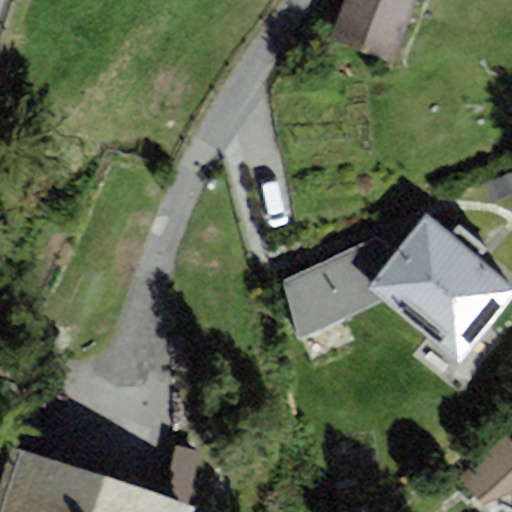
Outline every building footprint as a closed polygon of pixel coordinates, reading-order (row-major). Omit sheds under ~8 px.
[(418,0),(343,0),(328,40),(394,65),(418,0)] [(511,299),(511,287),(425,216),(397,250),(365,288),(381,301),(458,365),(511,299)] [(283,285),(299,339),(381,301),(365,288),(397,250),(378,236),(283,285)] [(511,431),(460,479),(483,505),(511,493),(511,431)] [(150,481),(195,488),(202,447),(156,439),(150,481)] [(194,511),(196,509),(12,447),(0,481),(0,511),(194,511)]
